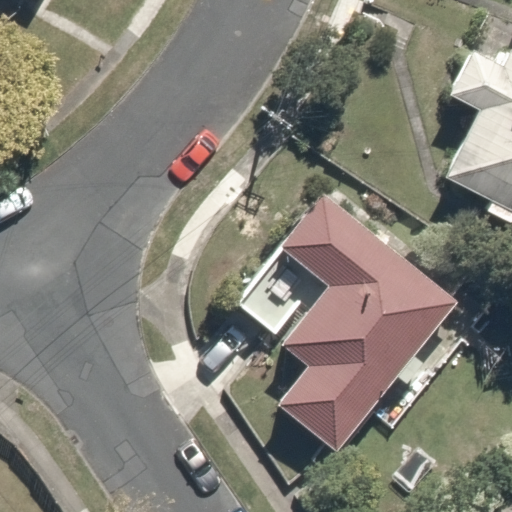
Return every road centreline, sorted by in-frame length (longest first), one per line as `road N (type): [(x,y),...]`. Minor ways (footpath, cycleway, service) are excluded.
road 1 (residential): [(21,269),(157,124),(234,0)]
road 2 (residential): [(21,269),(176,511)]
